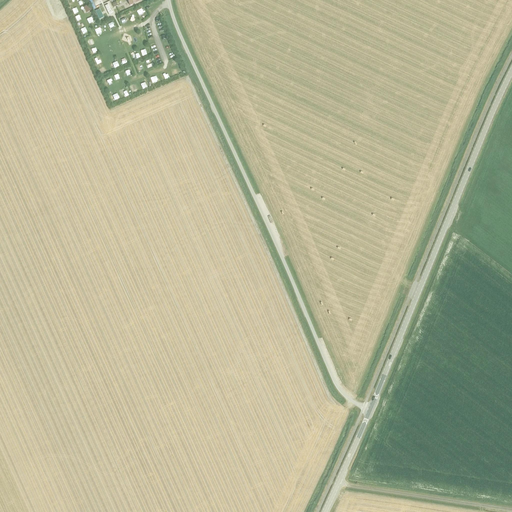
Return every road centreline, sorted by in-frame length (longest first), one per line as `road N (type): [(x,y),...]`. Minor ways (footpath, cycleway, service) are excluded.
road 1 (unclassified): [(369,409),(332,378),(168,0)]
road 2 (tertiary): [(369,409),(511,69)]
road 3 (unclassified): [(511,510),(337,483)]
